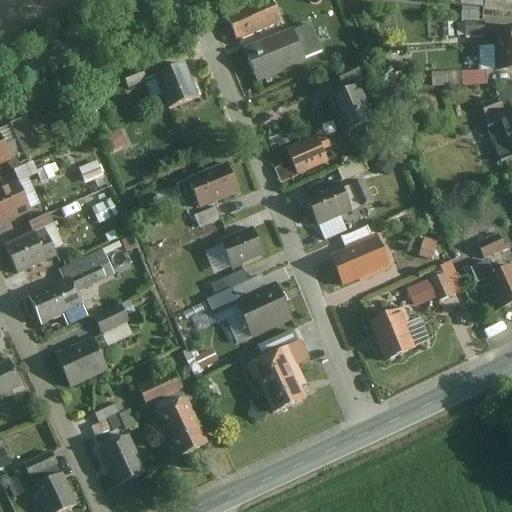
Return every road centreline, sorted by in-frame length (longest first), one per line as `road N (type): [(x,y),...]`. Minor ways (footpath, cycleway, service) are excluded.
road 1 (residential): [(373,432),(195,0)]
road 2 (residential): [(0,291),(99,511)]
road 3 (residential): [(187,0),(0,81)]
road 4 (tertiary): [(201,511),(373,432)]
road 5 (tertiary): [(373,432),(511,365)]
